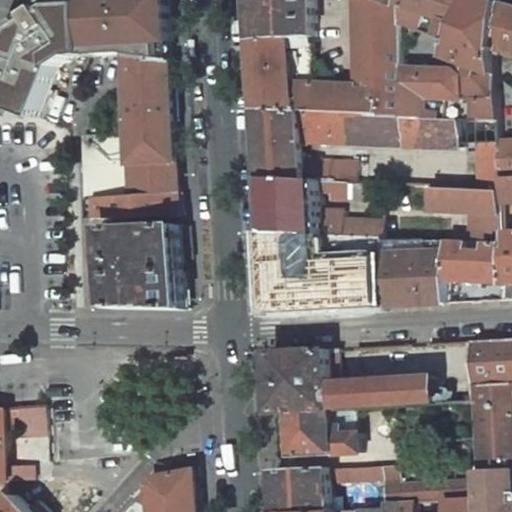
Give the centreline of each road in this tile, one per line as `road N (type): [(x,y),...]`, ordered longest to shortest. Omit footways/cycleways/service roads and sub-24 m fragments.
road 1 (primary): [(237,328),(216,0)]
road 2 (unclassified): [(511,319),(237,328)]
road 3 (unclassified): [(0,330),(237,328)]
road 4 (unclassified): [(241,415),(174,440),(111,511)]
